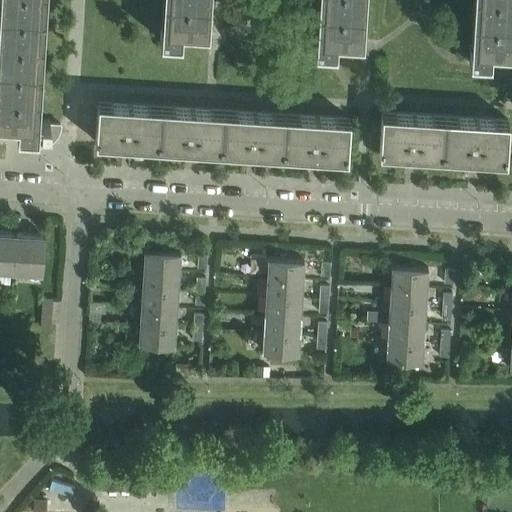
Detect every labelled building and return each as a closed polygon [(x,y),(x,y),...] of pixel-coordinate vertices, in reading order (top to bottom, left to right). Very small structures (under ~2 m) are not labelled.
[(34,111),(40,0),(0,0),(0,122),(18,124),(17,135),(37,136),(37,145),(39,145),(41,145),(45,144),(48,143),(50,142),(52,141),(53,140),(55,138),(56,137),(57,135),(58,133),(59,132),(60,130),(60,128),(60,126),(61,124),(50,123),(50,122),(41,122),(41,123),(38,123),(39,111),(34,111)] [(208,32),(209,0),(168,0),(166,39),(160,39),(160,40),(181,41),(182,30),(208,32)] [(364,0),(323,0),(320,49),(315,49),(314,50),(335,51),(336,40),(362,41),(364,0)] [(511,0),(478,0),(475,59),(469,58),(469,60),(490,61),(491,50),(511,51),(511,0)] [(95,142),(158,146),(160,106),(98,102),(95,142)] [(224,110),(160,106),(158,146),(221,150),(224,110)] [(286,114),(224,110),(221,150),(283,154),(286,114)] [(379,152),(442,156),(444,116),(382,112),(379,152)] [(349,118),(286,114),(283,154),(347,158),(349,118)] [(508,120),(444,116),(442,156),(506,160),(508,120)] [(15,233),(0,231),(0,270),(13,271),(15,233)] [(44,235),(15,233),(13,271),(42,273),(44,235)] [(145,249),(143,268),(179,270),(180,251),(145,249)] [(197,267),(206,267),(207,253),(198,253),(197,267)] [(268,257),(267,275),(303,278),(304,259),(268,257)] [(330,275),(331,261),(322,261),(321,275),(330,275)] [(392,265),(391,284),(427,286),(428,267),(392,265)] [(179,270),(143,268),(142,286),(178,289),(179,270)] [(444,282),(453,283),(454,269),(445,268),(444,282)] [(303,278),(267,275),(266,294),(302,296),(303,278)] [(197,276),(196,290),(205,290),(205,277),(197,276)] [(320,284),(320,298),(328,298),(329,285),(320,284)] [(427,286),(391,284),(390,302),(426,304),(427,286)] [(178,289),(142,286),(141,304),(177,307),(178,289)] [(205,290),(196,290),(195,303),(204,304),(205,290)] [(444,292),(443,305),(452,306),(453,293),(444,292)] [(302,296),(266,294),(265,312),(301,315),(302,296)] [(43,297),(41,326),(51,326),(53,298),(43,297)] [(328,298),(320,298),(319,311),(328,312),(328,298)] [(426,304),(390,302),(388,320),(424,323),(426,304)] [(177,307),(141,304),(140,323),(176,325),(177,307)] [(452,306),(443,305),(442,319),(451,319),(452,306)] [(301,315),(265,312),(264,330),(300,332),(301,315)] [(194,313),(193,326),(202,326),(203,313),(194,313)] [(424,323),(388,320),(387,339),(423,340),(424,323)] [(318,321),(317,333),(326,334),(327,321),(318,321)] [(176,325),(140,323),(139,342),(175,344),(176,325)] [(202,326),(193,326),(193,339),(201,340),(202,326)] [(442,329),(441,342),(449,342),(450,329),(442,329)] [(300,332),(264,330),(262,350),(298,352),(300,332)] [(326,334),(317,333),(317,347),(325,348),(326,334)] [(423,340),(387,339),(386,358),(422,360),(423,340)] [(449,342),(441,342),(440,355),(449,356),(449,342)] [(175,365),(174,375),(190,375),(191,366),(175,365)] [(169,463),(102,462),(102,488),(168,489),(169,463)] [(46,511),(46,500),(34,499),(34,511),(46,511)]
